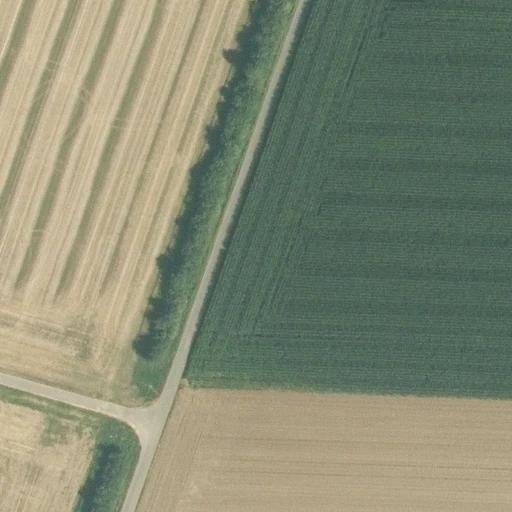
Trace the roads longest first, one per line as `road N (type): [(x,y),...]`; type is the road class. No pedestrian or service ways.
road 1 (unclassified): [(305,0),(127,511)]
road 2 (track): [(0,379),(158,423)]
